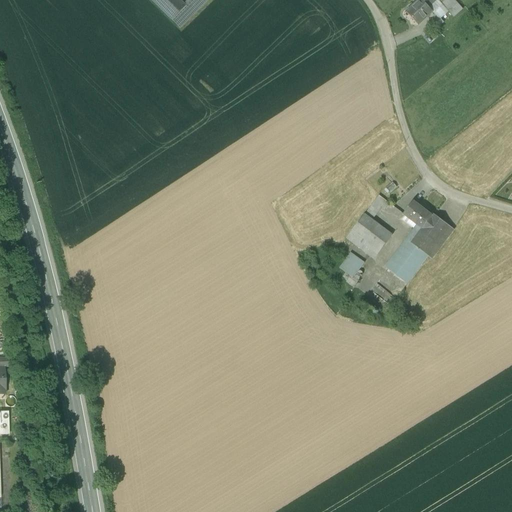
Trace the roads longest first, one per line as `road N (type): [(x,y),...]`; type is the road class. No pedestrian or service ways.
road 1 (secondary): [(0,131),(65,354),(91,511)]
road 2 (unclassified): [(511,213),(432,178),(410,146),(381,24),(364,0)]
